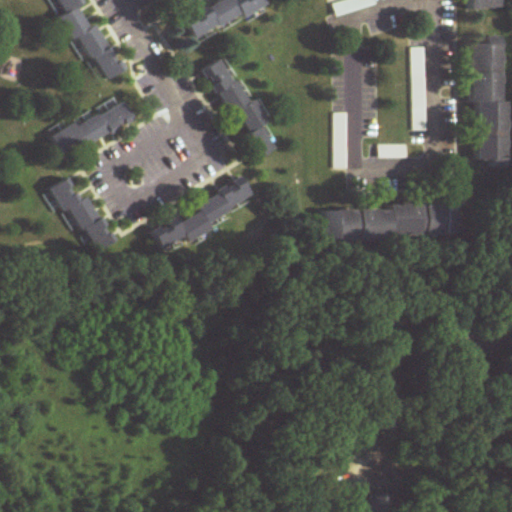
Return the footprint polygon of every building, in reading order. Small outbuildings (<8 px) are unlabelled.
[(121,72),(92,27),(87,30),(74,9),(81,5),(78,0),(53,0),(63,16),(56,20),(71,43),(76,40),(104,83),(121,72)] [(228,0),(181,21),(190,40),(261,8),(256,0),(228,0)] [(462,0),(464,13),(495,10),(493,0),(462,0)] [(466,47),(467,164),(484,164),(484,172),(501,172),(501,104),(496,104),(496,39),(479,39),(479,47),(466,47)] [(197,73),(223,118),(231,113),(244,136),(237,139),(251,163),(269,152),(256,129),(262,125),(248,101),(241,105),(216,62),(197,73)] [(71,128),(70,127),(47,138),(57,159),(130,124),(121,104),(71,128)] [(58,215),(67,210),(90,255),(109,246),(84,198),(76,202),(65,180),(46,190),(58,215)] [(192,208),(196,215),(173,227),(170,221),(147,233),(157,251),(181,239),(184,245),(207,233),(202,225),(248,202),(239,184),(192,208)] [(385,212),(320,213),(320,241),(452,240),(452,206),(385,207),(385,212)] [(461,330),(432,330),(432,348),(461,348),(461,330)]
